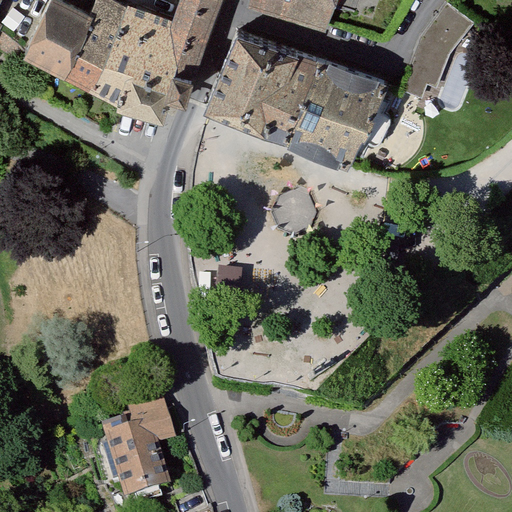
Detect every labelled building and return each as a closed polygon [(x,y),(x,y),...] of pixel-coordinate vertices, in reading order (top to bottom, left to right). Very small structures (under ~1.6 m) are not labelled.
[(72,0),(46,0),(24,49),(64,71),(94,10),(72,0)] [(64,71),(94,83),(128,5),(119,0),(98,0),(94,10),(64,71)] [(177,65),(175,14),(135,0),(130,0),(128,5),(94,83),(118,96),(166,114),(172,88),(177,65)] [(180,0),(175,14),(177,65),(196,70),(222,0),(180,0)] [(339,0),(250,0),(249,5),(327,31),(339,0)] [(479,25),(450,4),(425,37),(405,92),(426,100),(430,85),(440,90),(454,55),(479,25)] [(319,61),(236,32),(202,109),(213,113),(286,141),(319,61)] [(391,88),(319,61),(286,141),(350,169),(391,88)] [(177,65),(172,88),(189,92),(196,70),(177,65)] [(106,441),(126,508),(176,493),(163,450),(180,445),(167,399),(118,414),(125,436),(106,441)]
